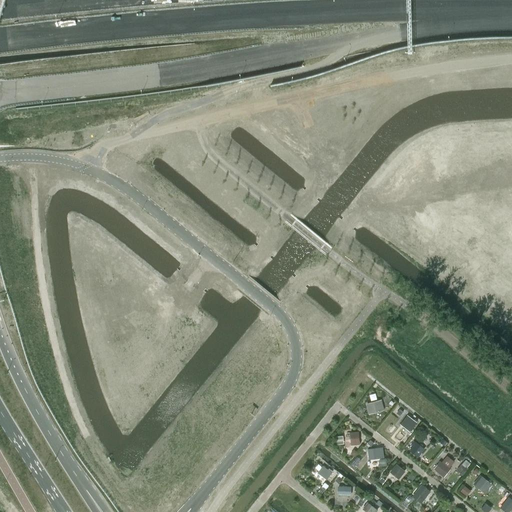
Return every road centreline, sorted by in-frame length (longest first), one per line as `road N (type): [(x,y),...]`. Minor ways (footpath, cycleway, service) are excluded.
road 1 (tertiary): [(191,508),(288,385),(296,363),(285,318),(116,182),(58,160),(0,158)]
road 2 (motorway): [(0,44),(275,16),(511,11)]
road 3 (motorway): [(10,89),(511,27)]
road 4 (secondary): [(75,471),(34,411),(0,331)]
road 5 (secondary): [(0,408),(64,511)]
